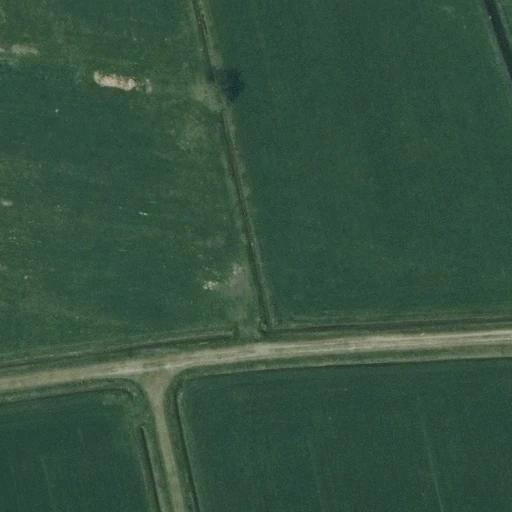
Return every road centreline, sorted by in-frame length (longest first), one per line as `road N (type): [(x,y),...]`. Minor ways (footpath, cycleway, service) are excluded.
road 1 (track): [(0,388),(311,349),(511,338)]
road 2 (track): [(146,367),(177,511)]
